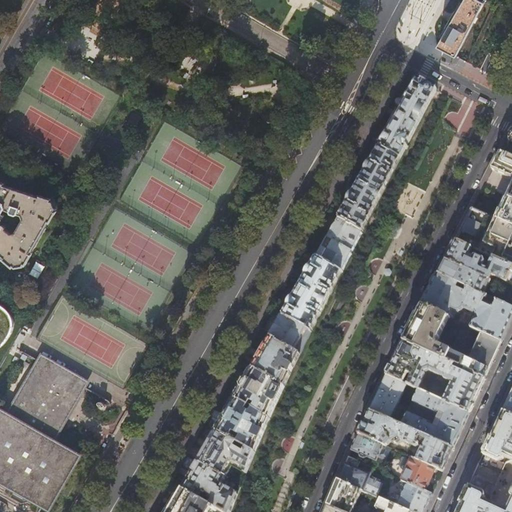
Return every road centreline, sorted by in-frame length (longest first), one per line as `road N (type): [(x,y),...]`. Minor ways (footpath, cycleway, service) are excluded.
road 1 (primary): [(111,511),(354,86)]
road 2 (tertiary): [(309,511),(376,361),(507,107)]
road 3 (residential): [(202,0),(354,86)]
road 4 (residential): [(511,355),(439,511)]
road 5 (tertiary): [(507,107),(377,40)]
